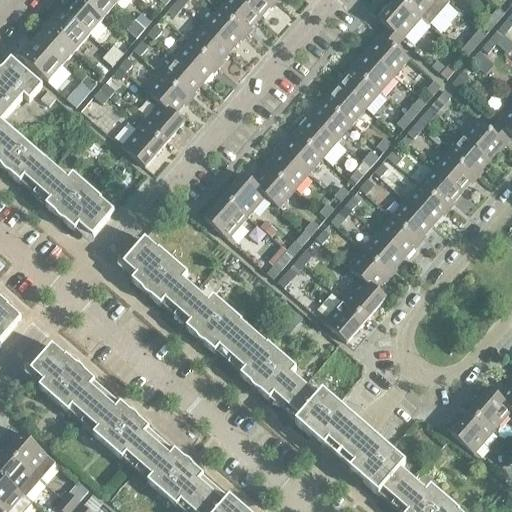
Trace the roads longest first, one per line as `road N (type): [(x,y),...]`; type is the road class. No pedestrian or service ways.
road 1 (residential): [(66,296),(331,0)]
road 2 (residential): [(300,498),(66,296)]
road 3 (residential): [(511,203),(398,332),(403,377)]
road 4 (residential): [(300,498),(403,377)]
road 5 (residential): [(403,377),(453,390),(511,323)]
